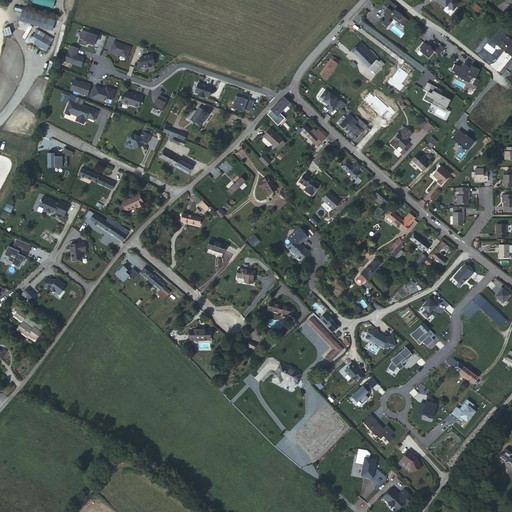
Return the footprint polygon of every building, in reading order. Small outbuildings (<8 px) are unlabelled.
[(28,0),(28,2),(53,8),(55,0),(28,0)] [(396,5),(389,0),(386,0),(383,4),(387,7),(383,13),(386,16),(386,19),(384,22),(381,19),(378,24),(382,27),(383,26),(386,29),(391,22),(389,21),(391,18),(393,18),(404,26),(409,20),(394,8),(396,5)] [(481,8),(475,4),(472,8),(478,13),(481,8)] [(19,20),(51,29),(54,18),(22,9),(19,20)] [(511,14),(508,10),(499,20),(505,24),(511,15),(511,14)] [(31,39),(47,48),(53,38),(37,29),(31,39)] [(97,36),(82,30),(78,43),(86,45),(87,43),(94,46),(97,36)] [(127,58),(131,47),(113,41),(110,51),(119,54),(118,56),(127,58)] [(378,58),(361,42),(352,51),(368,67),(378,58)] [(439,55),(444,47),(440,44),(438,48),(433,44),(432,46),(429,44),(428,45),(424,42),(420,47),(422,49),(421,51),(430,58),(435,51),(439,55)] [(79,48),(70,45),(66,62),(82,67),(85,57),(77,55),(79,48)] [(155,65),(153,54),(142,56),(140,60),(137,60),(138,68),(146,66),(146,68),(153,67),(152,66),(155,65)] [(338,64),(332,61),(320,78),(325,82),(338,64)] [(477,87),(480,80),(476,78),(481,69),(471,65),(471,66),(463,63),(462,67),(455,64),(452,71),(456,72),(454,75),(469,83),(472,77),(475,78),(472,84),(477,87)] [(88,95),(91,84),(81,81),(74,79),(71,89),(88,95)] [(213,87),(199,82),(196,93),(199,94),(198,95),(205,98),(206,96),(210,98),(213,87)] [(438,87),(427,82),(424,89),(429,91),(426,96),(434,100),(432,103),(446,111),(451,100),(435,92),(438,87)] [(113,100),(116,89),(106,86),(105,88),(95,85),(91,98),(104,103),(106,98),(113,100)] [(346,105),(326,90),(321,97),(324,100),(328,103),(328,104),(327,107),(333,111),(336,107),(341,110),(346,105)] [(139,108),(143,96),(127,91),(125,95),(123,95),(120,102),(139,108)] [(69,99),(81,104),(82,104),(83,99),(71,94),(69,99)] [(162,111),(168,98),(160,95),(158,98),(157,98),(153,106),(162,111)] [(255,102),(236,96),(233,107),(245,112),(245,109),(250,111),(252,109),(255,102)] [(290,103),(284,97),(269,113),(281,127),(288,120),(286,119),(286,118),(280,113),(290,103)] [(94,120),(98,110),(82,104),(81,104),(69,99),(63,112),(69,114),(70,112),(77,115),(75,120),(83,123),(86,116),(94,120)] [(200,126),(209,114),(199,107),(195,112),(190,119),(200,126)] [(195,112),(192,109),(187,117),(190,119),(195,112)] [(344,128),(346,126),(357,137),(362,132),(355,125),(358,122),(349,114),(340,125),(344,128)] [(367,126),(360,121),(357,125),(363,131),(367,126)] [(433,128),(426,123),(421,128),(427,134),(433,128)] [(301,129),(302,131),(317,146),(326,137),(318,129),(313,134),(305,125),(301,129)] [(161,131),(175,137),(177,134),(179,135),(180,132),(164,126),(161,131)] [(129,136),(127,141),(133,144),(135,148),(148,143),(153,131),(145,127),(141,136),(132,132),(131,136),(129,136)] [(390,143),(397,149),(399,146),(402,150),(400,152),(403,155),(411,147),(408,144),(409,142),(406,139),(411,133),(405,127),(390,143)] [(265,137),(272,130),(271,129),(264,136),(265,137)] [(282,140),(272,130),(265,137),(263,139),(263,141),(269,145),(271,143),(275,147),(282,140)] [(175,137),(183,140),(186,134),(180,132),(179,135),(177,134),(175,137)] [(282,140),(276,146),(279,149),(285,143),(282,140)] [(159,157),(189,173),(192,166),(163,150),(159,157)] [(429,165),(418,154),(412,160),(424,171),(429,165)] [(264,155),(260,160),(266,167),(271,162),(264,155)] [(359,174),(346,162),(342,166),(355,178),(359,174)] [(244,183),(228,167),(223,171),(235,183),(228,191),(231,195),(244,183)] [(451,175),(441,167),(433,176),(438,179),(438,180),(437,181),(441,184),(442,183),(443,184),(451,175)] [(109,187),(112,181),(98,175),(82,168),(79,174),(96,181),(109,187)] [(475,180),(480,180),(483,180),(483,181),(488,181),(487,171),(484,171),(484,169),(475,169),(475,180)] [(321,185),(305,174),(300,182),(307,187),(306,190),(314,195),(321,185)] [(511,174),(503,175),(503,179),(503,182),(502,182),(502,187),(511,186),(511,174)] [(260,182),(263,187),(266,185),(271,193),(277,189),(269,176),(260,182)] [(469,196),(469,188),(457,188),(457,191),(459,191),(459,196),(457,196),(457,204),(468,203),(468,199),(468,196),(469,196)] [(387,193),(384,191),(382,193),(378,190),(374,195),(376,196),(374,199),(380,204),(382,202),(386,205),(390,200),(385,196),(387,193)] [(146,203),(141,193),(125,201),(129,210),(139,204),(140,206),(146,203)] [(336,198),(330,193),(323,200),(334,210),(341,203),(338,200),(337,200),(336,198)] [(63,215),(68,206),(59,202),(59,203),(43,195),(39,204),(44,206),(45,209),(49,212),(53,211),(53,210),(56,210),(56,212),(63,215)] [(511,195),(502,195),(502,199),(504,199),(504,202),(504,207),(511,206),(511,195)] [(204,209),(208,206),(203,201),(199,204),(204,209)] [(221,207),(216,212),(221,218),(226,213),(221,207)] [(464,212),(464,207),(454,207),(453,212),(453,225),(463,225),(463,220),(462,212),(464,212)] [(107,222),(90,210),(86,217),(101,227),(122,240),(128,231),(115,222),(113,225),(107,222)] [(409,225),(403,221),(395,215),(392,212),(388,217),(393,221),(405,230),(409,225)] [(201,218),(184,213),(182,221),(200,225),(201,218)] [(410,213),(403,221),(409,225),(415,217),(410,213)] [(424,232),(429,226),(426,223),(421,229),(424,232)] [(506,224),(496,224),(497,237),(506,237),(506,224)] [(309,236),(301,227),(288,238),(292,243),(287,247),(291,252),(292,252),(294,254),(302,261),(310,251),(305,247),(304,247),(302,246),(301,244),(309,236)] [(56,240),(44,231),(40,236),(53,245),(56,240)] [(429,245),(413,233),(409,238),(425,250),(429,245)] [(33,245),(17,238),(13,248),(9,246),(5,255),(11,257),(9,261),(14,262),(13,264),(19,267),(21,261),(24,262),(27,252),(29,253),(33,245)] [(392,245),(395,248),(402,241),(399,238),(392,245)] [(226,244),(212,240),(209,248),(208,252),(222,257),(226,244)] [(87,251),(86,241),(70,244),(73,262),(84,260),(82,252),(87,251)] [(450,250),(440,242),(435,248),(439,252),(443,249),(447,253),(450,250)] [(501,244),(495,245),(495,249),(499,249),(500,258),(509,257),(508,244),(501,244)] [(404,246),(402,245),(393,254),(397,258),(403,251),(401,249),(404,246)] [(439,252),(435,248),(432,251),(438,257),(441,260),(445,262),(448,259),(439,252)] [(416,261),(420,265),(427,257),(423,253),(416,261)] [(361,274),(366,278),(381,263),(376,258),(361,274)] [(120,271),(114,277),(119,281),(121,278),(124,281),(130,275),(134,279),(139,274),(134,268),(130,272),(123,265),(119,270),(120,271)] [(155,276),(151,273),(144,267),(141,272),(160,289),(157,293),(164,299),(173,289),(156,275),(155,276)] [(238,277),(245,278),(247,279),(247,282),(253,283),(255,271),(239,268),(238,277)] [(470,276),(462,268),(453,277),(462,285),(470,276)] [(63,290),(66,285),(57,278),(56,279),(46,278),(45,288),(52,288),(52,292),(56,292),(60,296),(64,291),(63,290)] [(504,303),(511,294),(511,290),(506,285),(503,288),(502,287),(495,296),(504,303)] [(36,297),(28,288),(20,295),(23,299),(26,296),(31,302),(36,297)] [(507,320),(479,294),(462,312),(469,318),(479,307),(501,327),(507,320)] [(290,307),(271,302),(269,309),(288,314),(290,307)] [(21,310),(16,307),(12,312),(15,314),(14,316),(23,322),(17,330),(28,337),(30,334),(38,340),(43,332),(41,331),(36,327),(38,325),(37,324),(27,316),(28,315),(21,310)] [(326,313),(320,319),(333,333),(339,327),(335,322),(331,317),(330,318),(326,313)] [(315,315),(312,318),(327,333),(342,349),(345,346),(315,315)] [(327,333),(312,318),(309,321),(320,333),(336,349),(339,352),(342,349),(327,333)] [(434,334),(424,323),(411,334),(416,340),(421,336),(424,339),(422,341),(427,346),(434,340),(431,337),(434,334)] [(396,345),(393,335),(386,337),(383,334),(381,334),(380,333),(378,328),(368,331),(368,334),(366,337),(385,348),(396,345)] [(201,331),(201,329),(191,330),(191,340),(210,339),(210,329),(205,329),(205,331),(201,331)] [(345,346),(342,349),(339,352),(336,349),(327,358),(331,362),(346,348),(345,346)] [(392,361),(388,368),(394,371),(397,366),(400,369),(404,366),(402,364),(406,360),(407,360),(413,355),(405,347),(391,360),(392,361)] [(468,369),(465,367),(453,358),(449,364),(474,383),(478,377),(468,369)] [(360,377),(358,369),(356,368),(356,366),(353,362),(345,369),(351,377),(354,375),(357,379),(360,377)] [(300,373),(280,364),(273,378),(280,382),(283,376),(295,383),(300,373)] [(367,381),(351,395),(357,401),(359,399),(362,403),(368,397),(365,394),(368,391),(367,390),(371,386),(367,381)] [(441,405),(427,394),(425,404),(423,403),(421,408),(419,407),(417,413),(422,414),(422,413),(428,414),(427,417),(433,419),(436,407),(440,409),(441,405)] [(376,422),(369,415),(363,421),(375,434),(376,433),(380,437),(383,435),(389,441),(393,437),(390,434),(393,431),(386,424),(382,427),(376,421),(376,422)] [(358,448),(355,463),(363,465),(363,468),(364,468),(363,476),(372,477),(381,484),(387,477),(376,468),(373,468),(375,459),(369,457),(370,453),(366,450),(358,448)] [(413,452),(408,448),(400,458),(404,462),(405,461),(407,463),(410,470),(420,466),(416,457),(415,456),(414,456),(412,454),(413,452)] [(511,453),(506,449),(503,453),(502,453),(501,454),(502,454),(500,457),(508,463),(511,466),(511,453)] [(457,487),(461,490),(465,484),(461,481),(457,487)] [(413,497),(405,488),(399,494),(393,488),(387,493),(388,494),(384,498),(389,502),(390,501),(394,505),(398,509),(406,501),(407,503),(410,500),(413,497)]
